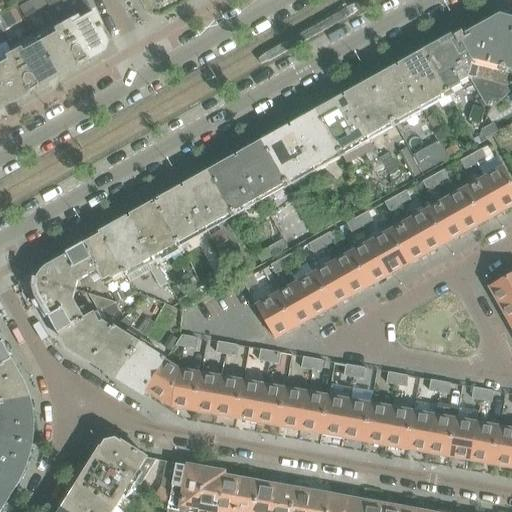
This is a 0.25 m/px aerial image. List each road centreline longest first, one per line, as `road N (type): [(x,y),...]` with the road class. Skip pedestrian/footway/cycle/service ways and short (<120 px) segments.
road 1 (tertiary): [(0,239),(436,0)]
road 2 (residential): [(81,411),(170,435),(511,495)]
road 3 (residential): [(357,328),(316,352),(273,344),(230,323),(213,295)]
road 4 (tertiary): [(147,74),(0,157)]
road 5 (tertiary): [(279,0),(147,74)]
road 6 (residential): [(81,411),(52,381),(0,287)]
road 7 (residential): [(357,328),(378,353),(478,373)]
road 8 (residential): [(478,373),(505,365),(453,274)]
